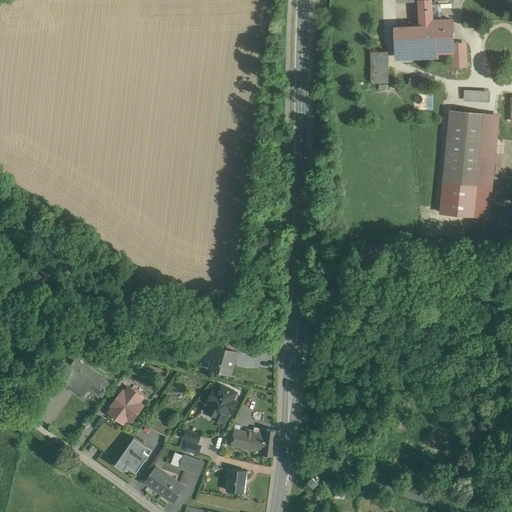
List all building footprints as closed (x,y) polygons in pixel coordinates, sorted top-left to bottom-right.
[(418,0),(420,16),(432,16),(431,0),(418,0)] [(431,0),(432,16),(432,20),(442,20),(442,6),(439,6),(438,0),(431,0)] [(420,25),(396,27),(397,56),(433,54),(432,20),(432,16),(420,16),(420,25)] [(442,20),(432,20),(433,54),(439,54),(439,52),(452,51),(453,48),(452,19),(442,20)] [(388,51),(371,52),(372,83),(379,82),(389,82),(388,51)] [(490,92),(465,91),(465,97),(489,99),(490,92)] [(498,116),(452,111),(445,181),(491,186),(496,136),(498,116)] [(467,242),(422,240),(422,251),(467,253),(467,242)] [(259,344),(240,341),(239,351),(257,354),(259,344)] [(236,351),(215,345),(208,368),(232,375),(234,365),(232,365),(236,351)] [(110,382),(75,357),(60,377),(76,389),(75,390),(84,397),(89,389),(100,396),(104,391),(105,392),(107,389),(106,388),(110,382)] [(125,374),(114,389),(121,394),(124,390),(125,391),(129,387),(132,389),(136,383),(125,374)] [(237,392),(220,384),(216,393),(213,391),(208,401),(210,402),(207,410),(215,414),(214,417),(224,422),(231,406),(234,408),(237,403),(233,401),(237,392)] [(129,387),(125,391),(124,390),(121,394),(112,405),(114,406),(111,411),(124,421),(128,417),(132,420),(143,405),(139,402),(143,397),(132,389),(129,387)] [(171,425),(161,420),(155,431),(166,436),(171,425)] [(276,430),(267,429),(261,428),(260,433),(255,433),(253,449),(264,451),(264,454),(273,456),(276,430)] [(201,435),(183,429),(181,436),(198,442),(201,435)] [(255,433),(234,429),(231,445),(253,449),(255,433)] [(150,441),(136,431),(118,456),(133,466),(139,457),(140,458),(146,451),(144,450),(150,441)] [(201,446),(186,441),(183,448),(199,453),(201,446)] [(204,462),(184,454),(179,467),(200,474),(204,462)] [(184,486),(156,467),(146,482),(174,501),(184,486)] [(247,471),(230,469),(227,490),(245,492),(247,471)] [(314,476),(308,480),(311,484),(314,487),(319,482),(317,480),(320,478),(317,475),(315,477),(314,476)]
